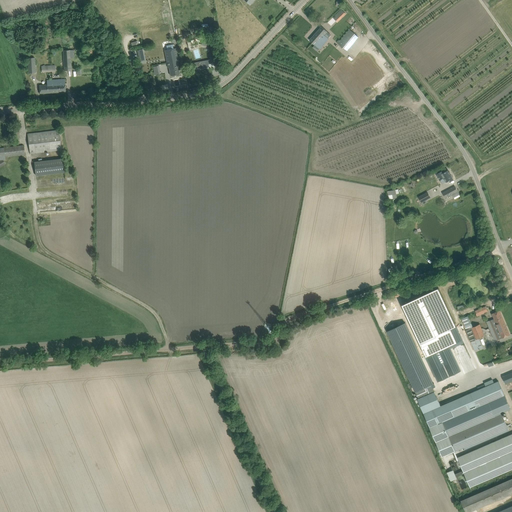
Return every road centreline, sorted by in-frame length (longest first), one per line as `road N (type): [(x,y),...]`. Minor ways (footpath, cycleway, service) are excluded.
road 1 (unclassified): [(0,111),(200,97),(305,0)]
road 2 (unclassified): [(511,273),(468,159),(349,0)]
road 3 (track): [(501,248),(291,319),(270,344),(204,346)]
road 4 (track): [(34,212),(44,250),(154,312),(168,349)]
road 5 (track): [(204,346),(0,364)]
road 6 (track): [(204,346),(274,511)]
